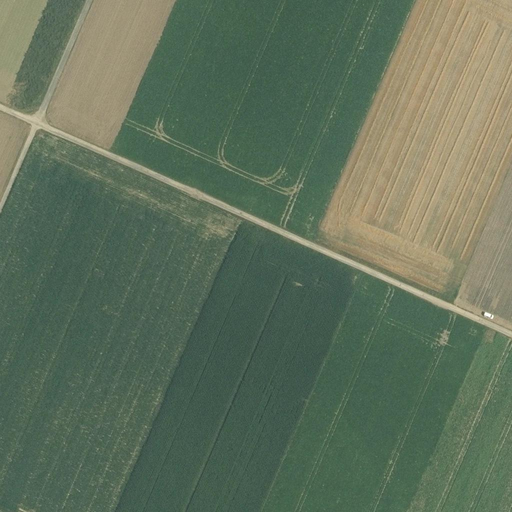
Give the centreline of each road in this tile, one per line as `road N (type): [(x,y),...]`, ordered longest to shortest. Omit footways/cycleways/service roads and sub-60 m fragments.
road 1 (track): [(511,335),(0,108)]
road 2 (track): [(89,0),(0,210)]
